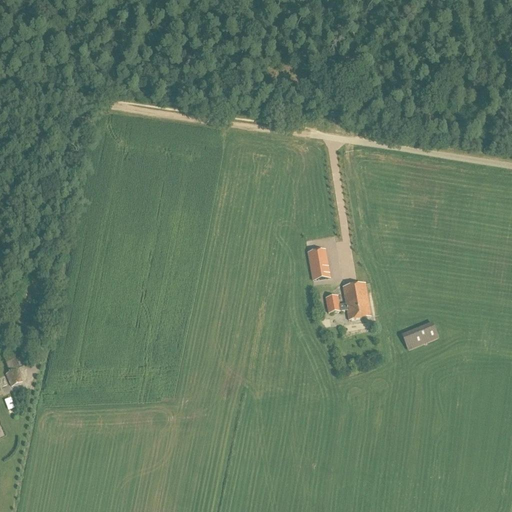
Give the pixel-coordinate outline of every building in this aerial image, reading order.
[(313,282),(330,280),(325,251),(308,254),(313,282)] [(344,310),(346,310),(349,322),(370,318),(365,284),(343,288),(346,305),(339,306),(337,297),(325,299),(328,315),(340,313),(344,312),(344,310)] [(408,352),(438,339),(432,324),(401,336),(408,352)] [(9,373),(30,364),(23,348),(3,357),(9,373)] [(16,371),(6,375),(12,388),(22,384),(16,371)]
